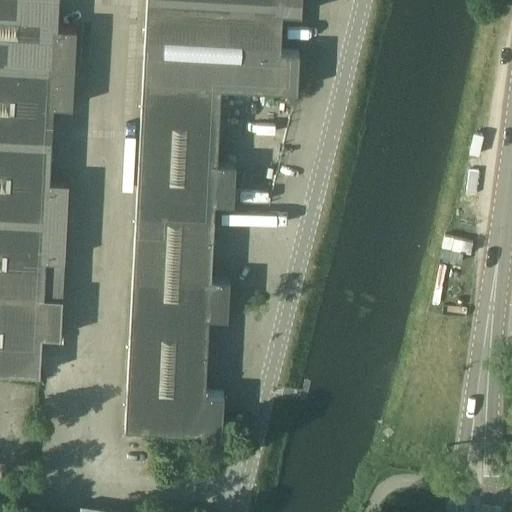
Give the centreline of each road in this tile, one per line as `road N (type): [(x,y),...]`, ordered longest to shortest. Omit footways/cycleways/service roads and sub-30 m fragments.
road 1 (unclassified): [(239,494),(347,0)]
road 2 (unclassified): [(84,498),(104,0)]
road 3 (tertiary): [(511,150),(471,511)]
road 4 (unclassified): [(84,498),(239,494)]
